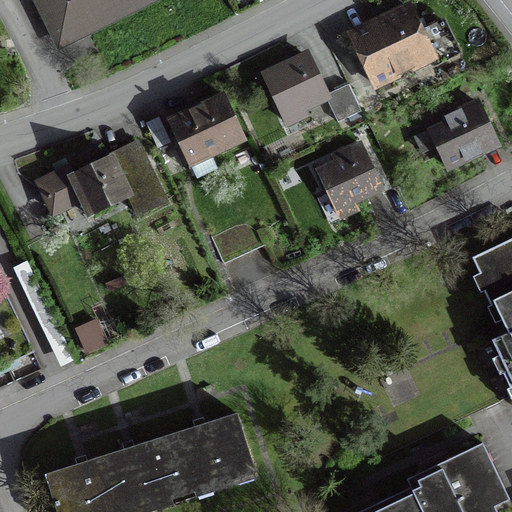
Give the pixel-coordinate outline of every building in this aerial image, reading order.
[(36,0),(59,45),(150,0),(36,0)] [(419,34),(407,9),(350,37),(373,86),(430,60),(433,66),(457,55),(442,23),(419,34)] [(283,117),(324,98),(305,58),(264,78),(283,117)] [(358,110),(347,86),(334,92),(345,116),(358,110)] [(243,141),(222,98),(168,123),(188,166),(243,141)] [(446,169),(496,146),(477,105),(443,121),(445,126),(429,134),(446,169)] [(156,148),(168,143),(157,120),(145,126),(156,148)] [(164,203),(136,144),(70,176),(68,171),(39,185),(53,213),(80,200),(89,218),(128,199),(136,216),(164,203)] [(318,174),(335,210),(379,190),(359,148),(332,160),(335,166),(318,174)] [(251,220),(210,239),(222,266),(263,247),(251,220)] [(511,385),(511,240),(472,260),(507,334),(491,342),(511,385)] [(0,288),(0,364),(30,351),(0,288)] [(131,511),(253,473),(235,416),(44,476),(55,511),(131,511)] [(482,511),(507,500),(481,444),(405,480),(409,489),(360,511),(482,511)]
